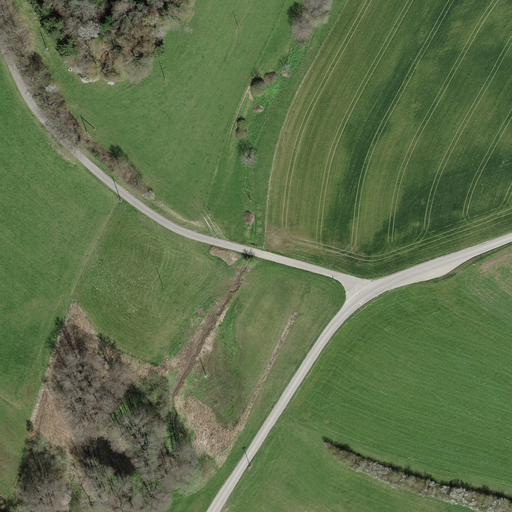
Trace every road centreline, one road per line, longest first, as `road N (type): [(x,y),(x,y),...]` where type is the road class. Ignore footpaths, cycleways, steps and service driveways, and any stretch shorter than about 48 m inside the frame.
road 1 (track): [(0,37),(46,122),(134,202),(182,231),(324,272),(366,293)]
road 2 (unclassified): [(214,511),(318,345),(366,293)]
